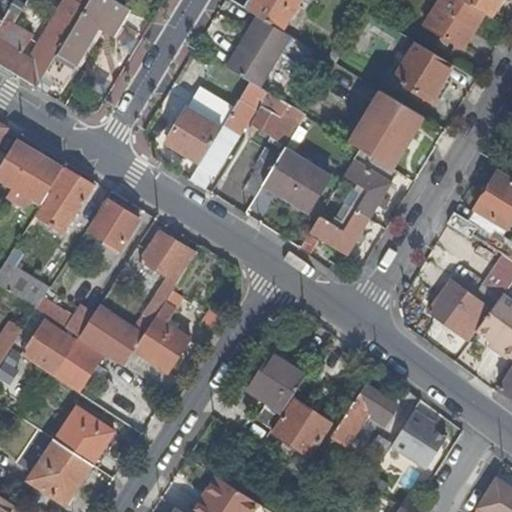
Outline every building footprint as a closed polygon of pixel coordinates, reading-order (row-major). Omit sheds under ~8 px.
[(0,0),(0,22),(9,7),(13,1),(13,0),(0,0)] [(0,64),(37,87),(44,75),(88,0),(64,0),(30,57),(22,52),(33,35),(9,20),(6,25),(0,22),(0,64)] [(26,0),(13,0),(13,1),(9,7),(19,13),(26,0)] [(115,34),(130,8),(116,0),(88,0),(44,75),(62,86),(98,24),(115,34)] [(247,9),(252,0),(246,0),(243,6),(247,9)] [(252,0),(247,9),(257,15),(280,29),(297,0),(252,0)] [(463,47),(485,13),(463,0),(438,0),(424,24),(463,47)] [(463,0),(485,13),(491,16),(500,0),(463,0)] [(257,15),(226,67),(249,81),(258,87),(264,90),(282,60),(285,55),(301,64),(311,48),(280,29),(257,15)] [(431,100),(453,64),(416,42),(395,77),(431,100)] [(337,43),(327,58),(335,63),(345,47),(337,43)] [(258,87),(249,81),(220,128),(199,163),(189,180),(187,184),(199,191),(202,187),(220,158),(222,159),(253,107),(248,104),(258,87)] [(265,100),(262,106),(279,117),(282,111),(297,120),(301,113),(280,100),(264,90),(258,87),(248,104),(253,107),(259,97),(265,100)] [(430,118),(383,92),(360,149),(397,171),(430,118)] [(149,132),(161,140),(183,104),(171,97),(149,132)] [(291,129),(297,120),(282,111),(279,117),(262,106),(248,128),(254,132),(257,127),(281,142),(289,128),(291,129)] [(199,163),(220,128),(186,107),(165,141),(199,163)] [(16,203),(25,208),(31,199),(41,205),(64,168),(19,140),(0,170),(0,179),(13,188),(8,197),(16,203)] [(254,166),(256,168),(267,175),(279,155),(266,147),(254,166)] [(329,176),(283,148),(279,155),(267,175),(262,183),(308,210),(329,176)] [(347,254),(397,171),(360,149),(344,176),(358,184),(355,189),(359,191),(341,222),(334,218),(332,222),(319,215),(309,231),(347,254)] [(243,189),(254,196),(262,183),(267,175),(256,168),(243,189)] [(95,187),(66,169),(36,215),(64,234),(95,187)] [(511,179),(499,172),(472,216),(496,231),(504,235),(511,221),(511,179)] [(143,222),(110,201),(91,231),(125,251),(143,222)] [(472,216),(469,221),(493,235),(496,231),(472,216)] [(469,246),(476,235),(465,228),(451,219),(444,230),(469,246)] [(469,221),(465,228),(476,235),(511,256),(511,240),(504,235),(496,231),(493,235),(469,221)] [(139,330),(100,305),(88,325),(81,336),(107,354),(125,366),(140,342),(173,291),(197,254),(160,231),(142,261),(168,278),(145,313),(149,316),(139,330)] [(484,283),(506,293),(511,281),(511,259),(498,253),(484,283)] [(49,289),(7,261),(0,272),(0,285),(37,309),(44,297),(49,289)] [(430,312),(470,341),(476,332),(492,311),(453,281),(430,312)] [(173,292),(140,342),(125,366),(168,394),(178,379),(168,372),(191,338),(177,329),(180,324),(171,318),(183,298),(173,292)] [(88,325),(44,297),(37,309),(48,316),(81,336),(88,325)] [(511,304),(501,298),(492,311),(476,332),(501,347),(498,351),(511,359),(511,304)] [(81,394),(107,354),(81,336),(48,316),(22,356),(81,394)] [(23,330),(11,322),(0,339),(0,344),(10,351),(11,348),(23,330)] [(0,365),(10,351),(0,344),(0,365)] [(248,392),(281,413),(307,373),(274,352),(248,392)] [(511,368),(500,388),(511,394),(511,368)] [(397,408),(364,387),(332,436),(348,447),(372,411),(389,421),(397,408)] [(226,399),(214,417),(259,446),(279,417),(269,411),(262,422),(226,399)] [(316,414),(311,410),(295,399),(272,433),(285,441),(282,445),(290,451),(293,447),(309,457),(331,424),(316,414)] [(314,406),(311,410),(316,414),(319,409),(314,406)] [(77,407),(56,440),(92,464),(114,431),(77,407)] [(437,425),(415,410),(393,444),(392,446),(428,469),(447,438),(434,430),(437,425)] [(365,457),(379,466),(392,446),(393,444),(379,436),(365,457)] [(220,439),(203,465),(215,473),(224,460),(234,467),(243,454),(220,439)] [(66,503),(92,464),(56,440),(30,479),(66,503)] [(252,511),(258,503),(216,475),(202,496),(207,499),(198,511),(252,511)] [(511,511),(511,487),(497,478),(477,509),(482,511),(511,511)] [(0,511),(9,511),(14,505),(0,495),(0,511)] [(198,511),(207,499),(202,496),(191,511),(198,511)]
